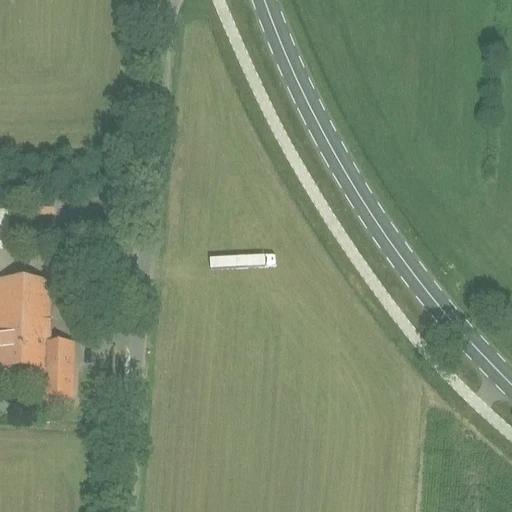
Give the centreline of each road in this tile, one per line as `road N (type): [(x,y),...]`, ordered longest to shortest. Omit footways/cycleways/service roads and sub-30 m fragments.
road 1 (unclassified): [(125,511),(169,0)]
road 2 (secondary): [(511,388),(438,309),(375,224),(306,103),(263,0)]
